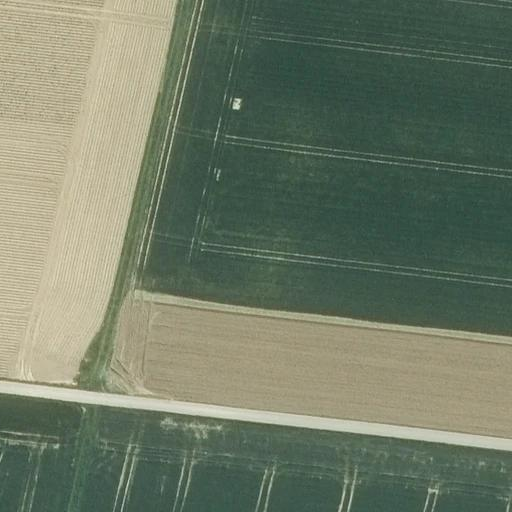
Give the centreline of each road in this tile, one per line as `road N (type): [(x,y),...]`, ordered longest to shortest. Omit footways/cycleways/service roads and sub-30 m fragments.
road 1 (track): [(76,511),(187,0)]
road 2 (track): [(511,445),(0,386)]
